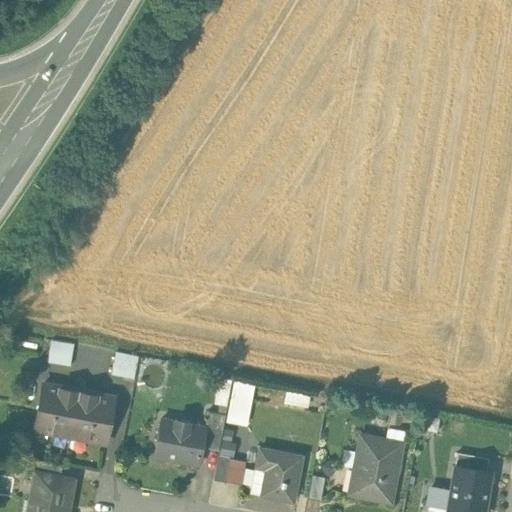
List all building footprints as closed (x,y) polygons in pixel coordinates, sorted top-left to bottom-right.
[(74,344),(51,340),(49,351),(72,355),(74,344)] [(72,355),(49,351),(48,363),(70,366),(72,355)] [(127,354),(116,352),(111,375),(122,377),(127,354)] [(138,357),(127,354),(122,377),(133,379),(138,357)] [(231,404),(233,378),(220,376),(217,402),(231,404)] [(252,422),(255,380),(233,379),(231,421),(252,422)] [(78,391),(43,384),(34,429),(70,436),(78,391)] [(114,397),(78,391),(70,436),(105,442),(114,397)] [(189,423),(190,421),(175,419),(174,421),(161,418),(154,456),(198,464),(205,426),(189,423)] [(387,427),(385,439),(402,442),(404,430),(387,427)] [(385,439),(360,434),(354,467),(358,467),(353,493),(349,492),(349,493),(390,501),(402,442),(385,439)] [(239,444),(226,441),(224,456),(237,458),(239,444)] [(301,456),(259,448),(256,466),(266,468),(261,495),(293,501),(301,456)] [(489,457),(457,452),(455,465),(486,470),(489,457)] [(230,458),(218,456),(213,479),(225,482),(230,458)] [(62,465),(24,458),(22,470),(35,472),(59,476),(62,465)] [(248,461),(230,458),(225,482),(244,485),(248,464),(248,461)] [(266,468),(256,466),(248,464),(244,485),(242,491),(261,495),(266,468)] [(486,470),(455,465),(451,488),(448,507),(446,511),(483,511),(490,471),(486,470)] [(59,476),(35,472),(27,511),(66,511),(73,479),(59,476)] [(325,476),(312,474),(307,498),(320,500),(325,476)] [(448,507),(451,488),(439,486),(435,505),(448,507)]
